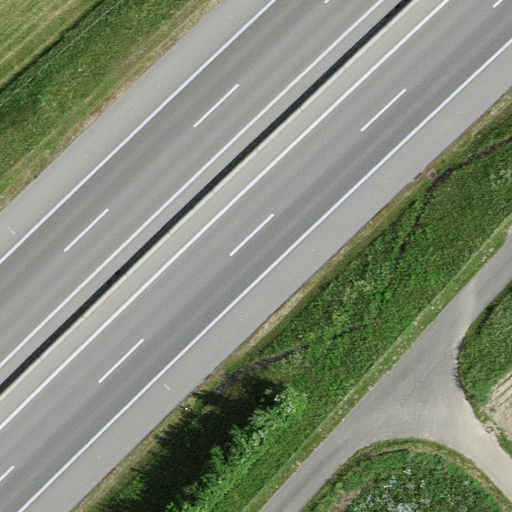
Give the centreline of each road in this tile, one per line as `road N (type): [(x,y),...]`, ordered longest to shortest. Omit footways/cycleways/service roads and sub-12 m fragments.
road 1 (motorway): [(0,479),(500,0)]
road 2 (motorway): [(328,0),(0,314)]
road 3 (track): [(511,259),(280,511)]
road 4 (track): [(410,370),(511,481)]
